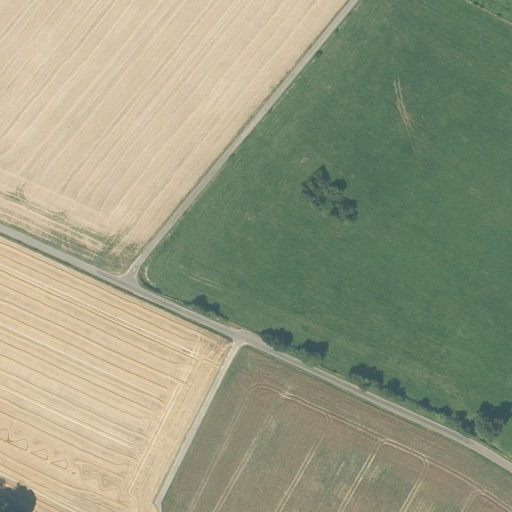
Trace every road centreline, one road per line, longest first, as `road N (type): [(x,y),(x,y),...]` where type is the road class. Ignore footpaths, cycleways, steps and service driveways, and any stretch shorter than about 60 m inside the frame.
road 1 (unclassified): [(511,468),(0,229)]
road 2 (track): [(354,0),(121,284)]
